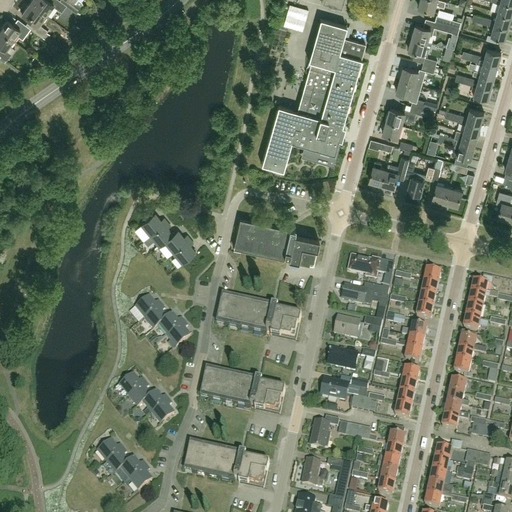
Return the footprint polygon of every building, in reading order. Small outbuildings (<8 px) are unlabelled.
[(47,0),(31,0),(30,3),(46,15),(52,6),(61,12),(67,5),(64,4),(59,0),(49,0),(49,1),(47,0)] [(66,0),(64,4),(67,5),(77,13),(83,5),(82,1),(82,0),(66,0)] [(420,0),(420,2),(419,1),(417,6),(419,6),(418,8),(433,12),(435,5),(444,8),(446,2),(439,0),(420,0)] [(511,3),(500,0),(497,12),(511,16),(511,14),(511,3)] [(30,28),(31,29),(43,37),(47,31),(39,24),(46,15),(30,3),(21,14),(33,23),(30,28)] [(511,16),(497,12),(494,23),(508,27),(511,16)] [(474,14),(472,21),(481,23),(483,16),(474,14)] [(436,15),(434,21),(434,22),(460,29),(462,22),(436,15)] [(483,16),(481,23),(490,26),(492,19),(483,16)] [(6,20),(0,29),(0,30),(13,40),(17,36),(23,40),(31,29),(30,28),(18,19),(13,25),(6,20)] [(365,43),(343,37),(346,26),(320,19),(308,60),(311,61),(297,111),(278,105),(261,164),(283,170),(291,141),(334,153),(365,43)] [(459,30),(460,29),(434,22),(433,28),(435,28),(450,32),(450,34),(453,35),(452,39),(456,41),(459,30)] [(494,23),(493,25),(490,35),(505,39),(508,27),(494,23)] [(434,30),(423,27),(415,25),(414,32),(412,31),(411,36),(412,36),(412,38),(427,42),(427,41),(429,35),(432,36),(434,30)] [(15,49),(9,46),(13,40),(0,30),(0,55),(1,56),(6,61),(15,49)] [(432,43),(427,41),(427,42),(412,38),(410,44),(409,44),(407,48),(409,49),(408,50),(423,55),(425,48),(430,49),(432,43)] [(487,48),(484,60),(483,60),(498,64),(501,53),(487,48)] [(470,60),(472,53),(463,51),(461,58),(470,60)] [(479,63),(480,59),(481,56),(472,53),(470,60),(479,63)] [(425,57),(423,64),(435,67),(435,66),(437,61),(425,57)] [(484,60),(480,59),(479,63),(478,64),(482,65),(480,71),(495,76),(498,64),(483,60),(484,60)] [(433,73),(435,67),(423,64),(421,70),(425,71),(433,73)] [(400,73),(399,78),(400,78),(400,80),(415,84),(419,72),(403,67),(402,73),(400,73)] [(491,87),(495,76),(480,71),(474,70),(473,75),(479,77),(477,83),(491,87)] [(464,83),(465,76),(457,74),(455,81),(464,83)] [(475,79),(465,76),(464,83),(473,86),(475,79)] [(397,85),(395,91),(397,91),(396,93),(411,97),(410,100),(412,101),(413,100),(417,101),(421,85),(415,84),(400,80),(398,86),(397,85)] [(488,99),(491,87),(477,83),(473,95),(488,99)] [(458,90),(447,87),(446,93),(456,96),(458,90)] [(412,101),(411,106),(423,109),(425,103),(417,101),(413,100),(412,101)] [(387,114),(385,120),(387,120),(386,121),(401,125),(403,119),(409,121),(411,122),(414,120),(416,114),(422,115),(423,109),(411,106),(409,111),(403,109),(402,113),(390,109),(388,115),(387,114)] [(470,108),(467,120),(481,124),(484,113),(470,108)] [(454,120),(455,113),(440,109),(439,113),(445,115),(445,118),(454,120)] [(455,113),(454,120),(462,123),(464,116),(455,113)] [(478,136),(481,124),(467,120),(464,131),(463,132),(478,136)] [(383,127),(382,132),(383,132),(383,134),(397,138),(401,125),(386,121),(385,127),(383,127)] [(448,143),(455,145),(456,146),(457,142),(464,144),(474,147),(478,136),(463,132),(457,130),(455,138),(449,137),(448,143)] [(449,137),(440,134),(438,140),(448,143),(449,137)] [(413,145),(401,141),(399,148),(411,151),(413,145)] [(457,142),(456,146),(455,145),(455,147),(459,148),(457,155),(471,159),(474,147),(464,144),(457,142)] [(391,152),(393,146),(380,143),(379,149),(391,152)] [(404,179),(406,173),(405,173),(409,161),(409,159),(401,157),(398,168),(388,165),(387,169),(382,184),(388,186),(388,187),(392,189),(393,187),(395,188),(398,177),(404,179)] [(434,168),(435,168),(441,170),(444,160),(437,158),(434,168)] [(409,161),(405,173),(406,173),(412,175),(415,162),(409,161)] [(381,184),(382,184),(387,169),(380,168),(382,164),(375,162),(370,181),(376,183),(376,184),(380,185),(381,184)] [(456,164),(454,170),(467,174),(468,168),(456,164)] [(415,171),(413,177),(412,177),(407,191),(414,193),(414,195),(418,196),(419,195),(421,195),(425,180),(425,178),(431,180),(435,168),(434,168),(429,166),(426,174),(415,171)] [(435,168),(431,180),(438,182),(441,170),(435,168)] [(450,187),(437,184),(433,199),(439,201),(439,202),(444,203),(444,202),(446,202),(450,187)] [(450,187),(446,202),(452,204),(451,205),(456,207),(456,205),(458,206),(462,191),(450,187)] [(509,222),(509,220),(511,221),(511,217),(511,194),(500,191),(496,203),(502,204),(498,217),(505,219),(504,220),(509,222)] [(149,236),(167,222),(164,218),(161,220),(155,213),(141,225),(149,236)] [(288,231),(239,221),(234,245),(242,246),(241,249),(283,259),(284,256),(288,257),(288,259),(313,265),(319,240),(294,234),(295,230),(292,229),(289,229),(288,231)] [(164,242),(172,235),(167,229),(171,226),(167,222),(149,236),(158,247),(164,242)] [(172,253),(190,239),(187,235),(183,238),(178,231),(172,235),(164,242),(172,253)] [(190,246),(193,243),(190,239),(172,253),(181,264),(195,253),(190,246)] [(158,254),(163,260),(169,256),(163,249),(158,254)] [(366,275),(366,277),(376,279),(380,261),(373,259),(372,261),(352,257),(349,271),(366,275)] [(388,262),(386,274),(392,276),(395,264),(388,262)] [(439,285),(441,273),(427,270),(425,282),(439,285)] [(491,293),(487,292),(489,284),(492,285),(496,286),(497,280),(493,279),(483,276),(482,283),(474,281),(472,293),(486,296),(498,299),(498,296),(499,294),(491,292),(491,293)] [(439,285),(425,282),(422,293),(436,296),(439,285)] [(374,293),(388,296),(390,289),(365,284),(364,290),(367,291),(374,292),(374,293)] [(364,290),(345,286),(342,300),(371,306),(374,293),(374,292),(367,291),(364,290)] [(436,296),(422,293),(420,305),(434,308),(436,296)] [(486,296),(472,293),(469,305),(484,308),(486,296)] [(136,308),(144,319),(162,305),(159,301),(155,304),(150,297),(136,308)] [(272,308),(222,297),(217,321),(225,323),(224,326),(266,335),(267,332),(272,333),(271,336),(296,342),(302,316),(277,311),(278,307),(275,306),(272,305),(272,308)] [(153,330),(159,326),(167,318),(162,312),(166,309),(162,305),(144,319),(153,330)] [(434,308),(420,305),(417,317),(431,320),(434,308)] [(484,308),(469,305),(466,316),(481,320),(484,308)] [(379,308),(377,320),(383,321),(385,309),(379,308)] [(159,326),(168,336),(185,322),(182,318),(178,321),(173,314),(167,318),(159,326)] [(406,318),(399,317),(387,315),(386,321),(404,325),(406,318)] [(481,320),(466,316),(464,329),(479,332),(481,320)] [(339,317),(335,334),(357,339),(361,322),(339,317)] [(366,318),(364,326),(381,329),(383,321),(377,320),(366,318)] [(188,326),(185,322),(168,336),(176,347),(191,336),(185,329),(188,326)] [(402,335),(411,336),(425,339),(427,328),(413,325),(412,331),(403,329),(402,335)] [(422,351),(425,339),(411,336),(409,344),(401,342),(400,346),(408,348),(422,351)] [(475,347),(477,340),(462,336),(460,348),(474,352),(486,354),(488,349),(475,347)] [(496,356),(500,357),(502,352),(503,343),(495,342),(494,347),(498,347),(496,356)] [(422,351),(408,348),(406,360),(420,363),(422,351)] [(460,348),(457,360),(472,363),(474,352),(460,348)] [(331,349),(328,365),(355,371),(359,355),(331,349)] [(376,352),(364,350),(362,357),(375,359),(376,352)] [(375,372),(383,373),(382,378),(389,380),(390,375),(386,374),(388,362),(378,359),(375,372)] [(472,363),(457,360),(454,372),(469,375),(472,363)] [(403,380),(417,383),(420,372),(408,369),(409,367),(401,365),(401,364),(400,364),(400,368),(406,369),(403,380)] [(206,371),(201,395),(209,397),(208,400),(250,409),(251,406),(255,407),(255,410),(280,415),(286,390),(261,385),(262,380),(259,380),(256,379),(256,382),(206,371)] [(128,397),(146,383),(143,378),(139,381),(134,374),(120,386),(128,397)] [(354,397),(360,398),(366,399),(367,394),(368,390),(369,383),(352,380),(342,377),(341,383),(325,380),(321,396),(346,401),(349,385),(351,386),(351,387),(356,388),(354,397)] [(401,392),(415,395),(417,383),(403,380),(401,392)] [(450,392),(464,395),(465,395),(467,383),(453,380),(450,392)] [(150,387),(146,383),(128,397),(137,407),(143,403),(151,396),(146,389),(150,387)] [(143,403),(151,414),(169,400),(165,396),(162,398),(157,391),(151,396),(143,403)] [(415,395),(401,392),(398,404),(412,407),(415,395)] [(469,403),(463,402),(465,395),(464,395),(450,392),(447,404),(462,407),(469,408),(470,405),(469,403)] [(486,397),(484,396),(483,402),(491,403),(492,398),(493,394),(487,393),(486,397)] [(351,408),(357,410),(360,398),(354,397),(351,408)] [(385,398),(378,397),(377,402),(384,403),(384,404),(393,406),(393,403),(385,401),(385,398)] [(366,399),(360,398),(357,410),(363,411),(366,399)] [(371,401),(366,399),(363,411),(369,412),(371,401)] [(172,404),(170,401),(169,400),(151,414),(160,425),(174,413),(169,407),(172,404)] [(377,402),(371,401),(369,412),(375,413),(377,402)] [(398,404),(396,416),(410,419),(412,407),(398,404)] [(445,415),(464,419),(468,420),(470,416),(461,414),(462,407),(447,404),(445,415)] [(457,431),(459,419),(468,421),(468,420),(464,419),(445,415),(442,427),(457,431)] [(328,433),(330,426),(338,427),(339,420),(326,417),(325,423),(315,421),(310,446),(325,450),(325,448),(328,449),(331,434),(328,433)] [(345,436),(348,424),(341,423),(338,435),(345,436)] [(353,426),(348,424),(345,436),(351,437),(353,426)] [(471,435),(477,437),(480,425),(478,425),(474,424),(471,435)] [(477,437),(483,438),(486,427),(480,425),(477,437)] [(359,427),(353,426),(351,437),(357,439),(359,427)] [(357,439),(363,440),(365,428),(359,427),(357,439)] [(483,438),(489,439),(491,428),(488,427),(486,427),(483,438)] [(369,441),(370,436),(371,430),(365,428),(363,440),(369,441)] [(497,429),(491,428),(489,439),(495,441),(497,429)] [(389,445),(403,448),(406,436),(392,433),(389,445)] [(112,440),(97,452),(106,463),(124,449),(121,445),(117,447),(112,440)] [(240,455),(190,445),(189,451),(185,469),(193,470),(192,473),(234,483),(235,480),(239,481),(239,483),(264,489),(270,464),(245,458),(246,454),(243,453),(240,453),(240,455)] [(387,457),(401,460),(403,448),(389,445),(387,457)] [(436,459),(450,462),(452,450),(438,447),(436,459)] [(115,474),(120,469),(129,462),(124,456),(127,453),(124,449),(106,463),(115,474)] [(467,463),(471,464),(474,453),(468,451),(465,463),(467,463)] [(480,454),(474,453),(471,464),(475,465),(477,466),(480,454)] [(478,466),(483,467),(486,455),(480,454),(477,466),(478,466)] [(491,456),(486,455),(483,467),(489,468),(491,456)] [(129,462),(120,469),(129,480),(147,466),(143,462),(140,464),(134,457),(129,462)] [(387,457),(385,464),(378,463),(377,468),(384,469),(398,472),(401,460),(387,457)] [(351,467),(352,464),(329,459),(327,466),(332,467),(341,469),(347,470),(348,466),(351,467)] [(450,462),(436,459),(433,471),(447,474),(450,474),(451,470),(448,469),(450,462)] [(302,484),(323,488),(324,480),(318,479),(321,463),(307,460),(302,484)] [(361,464),(355,463),(353,472),(359,473),(359,472),(361,464)] [(506,468),(501,466),(500,467),(499,473),(505,474),(504,475),(511,476),(511,463),(507,463),(506,468)] [(150,470),(147,466),(129,480),(138,491),(152,479),(147,473),(150,470)] [(466,470),(465,475),(473,476),(474,470),(466,468),(466,470)] [(382,481),(395,484),(398,472),(384,469),(382,476),(377,475),(376,479),(381,481),(382,481)] [(445,485),(447,474),(433,471),(431,482),(445,485)] [(511,476),(504,475),(502,486),(511,488),(511,476)] [(382,481),(381,481),(379,492),(393,495),(395,484),(382,481)] [(443,493),(445,485),(431,482),(428,494),(442,497),(452,499),(451,502),(459,504),(460,498),(449,496),(450,494),(443,493)] [(511,500),(511,488),(502,486),(490,483),(489,489),(497,491),(496,497),(499,498),(511,500)] [(347,498),(346,505),(353,507),(356,494),(349,493),(347,498)] [(442,497),(428,494),(425,506),(439,509),(442,497)] [(482,500),(493,502),(494,496),(484,494),(482,500)] [(299,495),(295,511),(320,511),(322,505),(315,504),(316,499),(299,495)] [(509,511),(491,508),(493,502),(482,500),(481,506),(484,507),(482,511),(509,511)] [(387,511),(389,505),(375,502),(372,501),(371,508),(366,507),(365,511),(387,511)]
